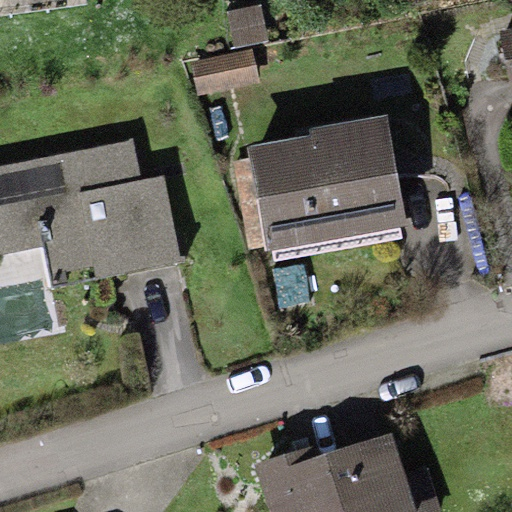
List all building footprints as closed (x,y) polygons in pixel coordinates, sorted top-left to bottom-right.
[(261,4),(227,10),(233,42),(267,36),(261,4)] [(511,28),(500,30),(511,96),(511,28)] [(252,49),(190,61),(197,95),(259,82),(252,49)] [(312,137),(246,148),(263,256),(410,232),(391,115),(311,128),(312,137)] [(131,145),(0,168),(0,253),(42,246),(48,276),(91,268),(93,281),(177,266),(161,180),(138,184),(131,145)] [(307,448),(255,465),(269,511),(438,511),(425,468),(404,474),(393,435),(291,465),(307,448)]
